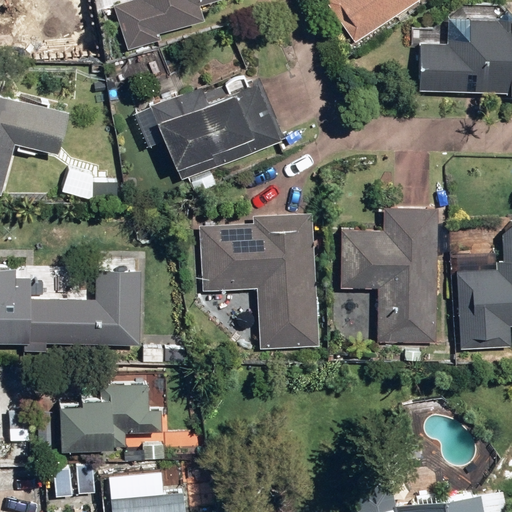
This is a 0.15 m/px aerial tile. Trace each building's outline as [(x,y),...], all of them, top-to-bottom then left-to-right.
[(126,0),(119,2),(132,45),(165,35),(163,29),(211,15),(206,0),(126,0)] [(330,0),(357,40),(416,0),(330,0)] [(423,87),(511,87),(511,12),(504,12),(503,0),(475,0),(476,12),(479,12),(478,19),(454,18),(454,39),(424,39),(423,87)] [(7,42),(8,57),(29,55),(28,40),(7,42)] [(165,137),(182,177),(288,134),(263,76),(252,80),(248,72),(242,72),(235,74),(231,77),(229,80),(209,88),(206,80),(155,101),(156,103),(139,110),(153,143),(165,137)] [(0,189),(5,191),(31,96),(0,87),(0,189)] [(117,177),(89,176),(89,195),(116,195),(117,177)] [(380,337),(438,339),(443,204),(389,202),(387,227),(359,227),(360,222),(340,221),(340,239),(345,239),(344,284),(382,284),(380,337)] [(89,217),(110,217),(110,203),(89,203),(89,217)] [(260,285),(262,345),(323,342),(317,209),(258,212),(259,220),(202,222),(205,287),(260,285)] [(462,268),(464,346),(511,344),(511,224),(508,229),(509,257),(502,257),(502,267),(462,268)] [(65,307),(67,333),(143,327),(148,330),(152,331),(154,328),(153,318),(144,319),(142,296),(162,294),(161,274),(101,279),(101,285),(75,287),(74,279),(53,280),(51,258),(34,259),(32,237),(0,240),(0,315),(56,311),(56,307),(65,307)] [(407,358),(423,359),(423,347),(407,347),(407,358)] [(67,396),(68,444),(130,442),(130,428),(167,427),(166,403),(154,404),(154,391),(174,391),(173,369),(106,371),(107,396),(67,396)] [(0,437),(0,459),(33,458),(32,405),(13,405),(14,437),(0,437)] [(163,457),(164,465),(187,464),(187,456),(174,456),(174,442),(153,442),(153,457),(163,457)] [(131,448),(131,458),(150,457),(150,447),(131,448)] [(65,467),(66,483),(97,481),(96,466),(65,467)] [(193,511),(193,505),(196,505),(194,484),(137,490),(136,471),(117,473),(120,511),(193,511)] [(492,511),(488,486),(401,501),(397,478),(359,485),(363,511),(492,511)] [(201,482),(203,505),(221,503),(219,480),(201,482)]
